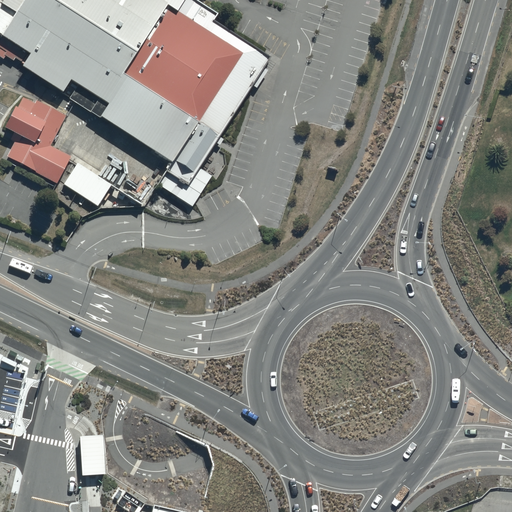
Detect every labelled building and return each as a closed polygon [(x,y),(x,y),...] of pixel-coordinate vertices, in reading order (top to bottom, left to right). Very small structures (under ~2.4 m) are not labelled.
[(216,13),(195,0),(0,0),(0,1),(0,34),(2,36),(0,39),(0,56),(3,58),(5,55),(12,60),(15,58),(22,63),(21,65),(60,92),(68,79),(76,85),(67,98),(169,162),(155,183),(190,206),(220,160),(207,152),(268,57),(211,21),(216,13)] [(65,116),(36,100),(34,103),(23,97),(17,108),(14,106),(3,127),(17,134),(6,156),(56,182),(69,157),(49,146),(65,116)] [(109,185),(75,163),(61,184),(96,206),(109,185)] [(177,199),(155,186),(148,197),(140,206),(150,208),(166,217),(177,199)] [(454,327),(434,333),(440,351),(459,345),(454,327)] [(131,443),(123,443),(123,463),(131,463),(131,443)]
